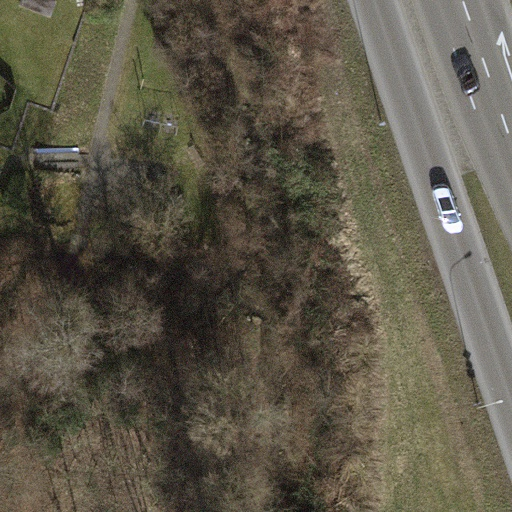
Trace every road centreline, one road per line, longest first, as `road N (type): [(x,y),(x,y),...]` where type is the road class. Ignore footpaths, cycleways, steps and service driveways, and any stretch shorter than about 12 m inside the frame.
road 1 (primary): [(375,0),(511,398)]
road 2 (primary): [(511,133),(465,0)]
